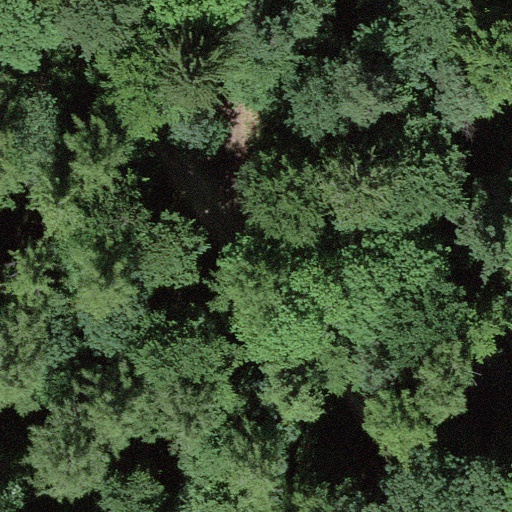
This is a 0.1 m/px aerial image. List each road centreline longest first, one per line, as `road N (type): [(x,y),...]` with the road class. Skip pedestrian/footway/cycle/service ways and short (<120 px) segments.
road 1 (track): [(91,0),(253,266),(428,511)]
road 2 (track): [(213,0),(217,207)]
